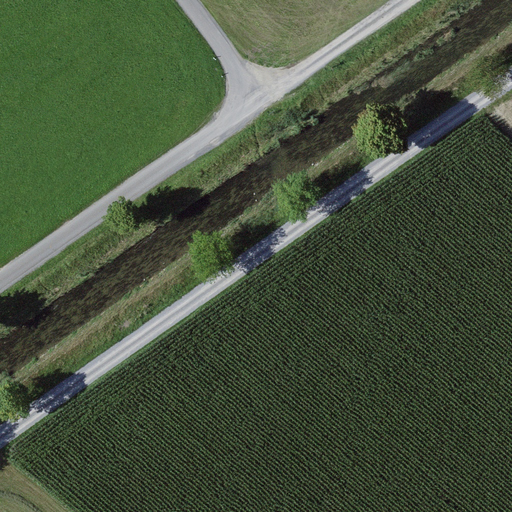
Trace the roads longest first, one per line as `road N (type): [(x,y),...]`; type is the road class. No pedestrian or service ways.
road 1 (track): [(511,77),(0,436)]
road 2 (unclassified): [(0,281),(254,103)]
road 3 (track): [(254,103),(402,0)]
road 4 (unclassified): [(179,0),(254,103)]
